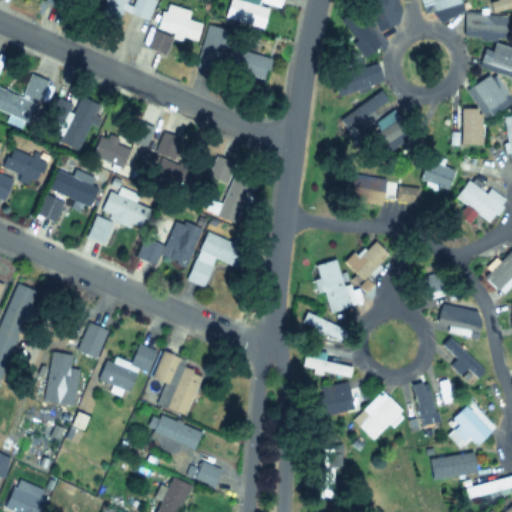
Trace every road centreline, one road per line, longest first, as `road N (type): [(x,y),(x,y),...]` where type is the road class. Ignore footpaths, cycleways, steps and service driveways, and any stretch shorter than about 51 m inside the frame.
road 1 (residential): [(273,344),(285,174),(314,0)]
road 2 (residential): [(281,217),(387,225),(443,248),(485,309),(511,402)]
road 3 (residential): [(289,141),(0,20)]
road 4 (residential): [(273,344),(232,336),(0,234)]
road 5 (residential): [(358,342),(365,364),(393,377),(414,369),(425,346),(418,323),(388,310),(371,317),(358,342)]
road 6 (residential): [(388,60),(397,85),(423,95),(444,87),(455,64),(448,41),(427,29),(401,36),(388,60)]
road 7 (residential): [(273,344),(257,371),(246,511)]
road 8 (residential): [(280,511),(287,371),(273,344)]
